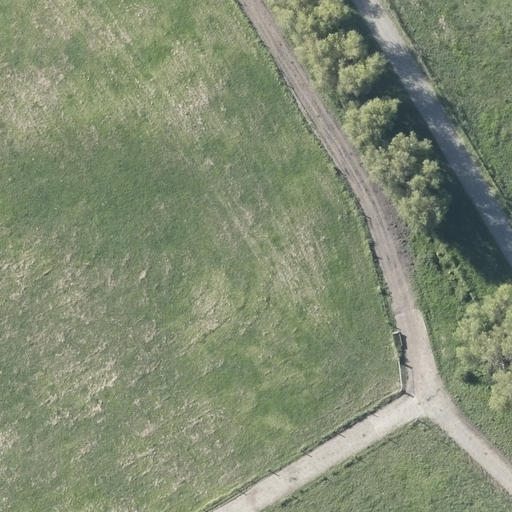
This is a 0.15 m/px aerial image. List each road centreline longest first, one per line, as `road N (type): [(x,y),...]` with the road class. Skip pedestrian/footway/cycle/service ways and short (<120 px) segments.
road 1 (track): [(235,511),(423,398),(511,458)]
road 2 (track): [(511,244),(360,0)]
